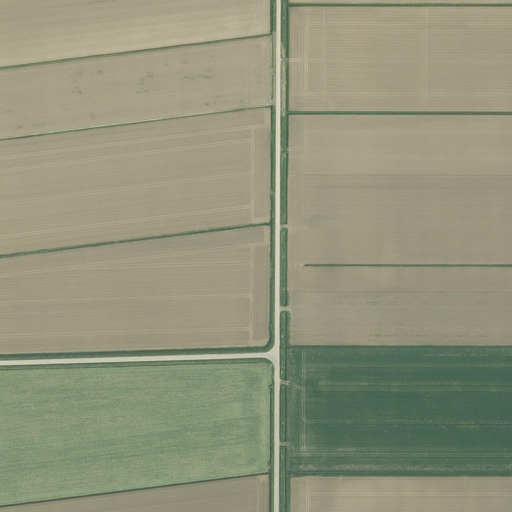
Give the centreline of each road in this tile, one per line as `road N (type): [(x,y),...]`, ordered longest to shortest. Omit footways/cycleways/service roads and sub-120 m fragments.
road 1 (unclassified): [(277,354),(278,0)]
road 2 (unclassified): [(0,363),(277,354)]
road 3 (unclassified): [(276,511),(277,354)]
